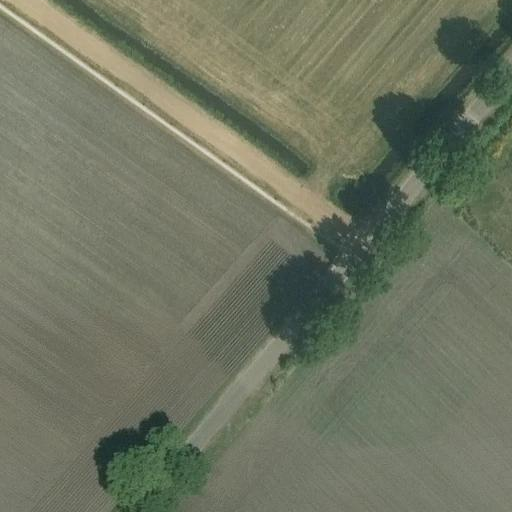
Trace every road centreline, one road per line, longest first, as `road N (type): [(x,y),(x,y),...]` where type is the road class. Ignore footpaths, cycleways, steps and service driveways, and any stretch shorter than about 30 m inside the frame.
road 1 (unclassified): [(143,511),(511,74)]
road 2 (track): [(15,0),(366,246)]
